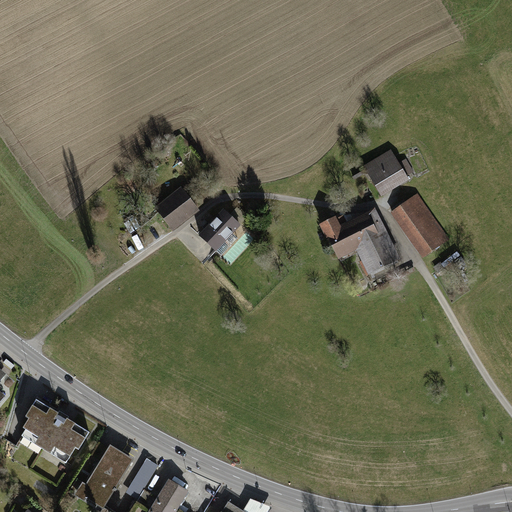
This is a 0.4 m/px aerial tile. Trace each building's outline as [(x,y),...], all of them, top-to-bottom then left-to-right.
[(407,180),(394,157),(370,172),(383,194),(407,180)] [(197,209),(181,190),(157,209),(173,229),(197,209)] [(447,239),(417,197),(395,213),(424,255),(447,239)] [(240,225),(224,210),(201,234),(217,250),(240,225)] [(343,216),(324,225),(340,256),(357,247),(370,273),(398,259),(374,212),(348,225),(343,216)] [(37,400),(25,419),(28,421),(22,429),(35,446),(66,463),(75,450),(80,450),(89,434),(37,400)] [(135,459),(110,444),(86,486),(82,484),(77,494),(105,510),(135,459)] [(159,466),(147,458),(126,493),(138,500),(144,489),(159,466)] [(175,511),(189,492),(169,479),(157,497),(144,489),(138,500),(137,501),(151,510),(149,511),(175,511)] [(244,509),(243,511),(244,511),(269,511),(272,507),(251,499),(249,501),(244,509)] [(244,511),(243,511),(228,502),(222,511),(221,511),(244,511)]
